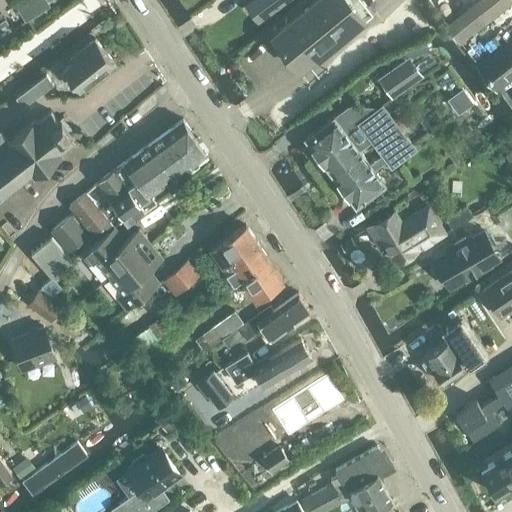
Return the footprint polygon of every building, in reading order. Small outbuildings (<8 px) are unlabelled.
[(20,0),(17,2),(27,17),(49,3),(47,0),(20,0)] [(247,0),(259,15),(279,0),(247,0)] [(299,66),(368,9),(360,0),(315,0),(273,35),(299,66)] [(459,41),(511,1),(510,0),(477,0),(446,24),(459,41)] [(511,76),(511,35),(478,63),(497,88),(511,76)] [(79,90),(116,61),(96,36),(70,57),(72,60),(62,68),(79,90)] [(403,61),(379,78),(392,95),(416,79),(403,61)] [(23,106),(54,83),(47,73),(16,96),(23,106)] [(447,98),(458,112),(473,101),(462,86),(447,98)] [(318,153),(359,121),(348,106),(334,116),(305,137),(318,153)] [(412,143),(397,123),(391,128),(389,126),(376,108),(359,121),(318,153),(356,204),(385,183),(374,168),(386,158),(388,161),(412,143)] [(0,195),(32,170),(36,175),(63,154),(59,149),(75,137),(68,129),(72,126),(63,114),(59,117),(52,109),(37,121),(34,117),(8,138),(1,130),(0,131),(0,195)] [(155,139),(166,154),(161,157),(163,159),(139,176),(127,185),(127,187),(112,199),(128,221),(157,201),(151,193),(208,152),(183,118),(155,139)] [(127,159),(139,176),(163,159),(161,157),(166,154),(155,139),(127,159)] [(139,176),(127,159),(98,180),(112,199),(127,187),(127,185),(139,176)] [(85,191),(68,204),(82,221),(83,220),(93,232),(108,220),(85,191)] [(401,221),(394,210),(368,226),(377,240),(383,237),(397,261),(418,248),(451,228),(435,201),(401,221)] [(89,234),(69,212),(50,229),(69,251),(89,234)] [(232,282),(241,276),(268,257),(246,224),(211,248),(227,272),(226,273),(232,282)] [(110,275),(151,242),(140,228),(126,239),(114,225),(81,252),(91,263),(97,259),(110,275)] [(437,263),(434,265),(434,267),(434,269),(435,271),(435,272),(436,274),(437,275),(438,277),(441,279),(443,281),(447,280),(449,283),(465,274),(467,278),(490,264),(488,261),(499,254),(484,230),(468,240),(465,237),(453,244),(455,247),(435,259),(437,263)] [(51,276),(72,260),(51,234),(31,249),(51,276)] [(151,242),(110,275),(124,292),(118,297),(127,308),(160,281),(149,267),(163,256),(151,242)] [(268,257),(241,276),(256,298),(283,279),(268,257)] [(200,273),(188,260),(165,279),(177,293),(200,273)] [(511,269),(484,289),(501,315),(511,307),(511,269)] [(61,287),(51,276),(39,287),(50,296),(61,287)] [(41,292),(31,305),(53,320),(63,307),(41,292)] [(311,310),(298,292),(274,309),(270,303),(238,326),(246,338),(263,326),(272,338),(311,310)] [(234,308),(195,337),(203,348),(242,319),(234,308)] [(447,339),(424,354),(434,368),(433,368),(435,371),(434,374),(438,379),(441,380),(442,382),(466,367),(456,352),(459,350),(469,365),(483,355),(461,323),(447,332),(451,338),(448,340),(447,339)] [(13,340),(25,371),(57,358),(46,328),(13,340)] [(248,349),(226,362),(236,379),(245,374),(255,368),(260,377),(263,383),(277,374),(311,355),(300,337),(268,357),(266,354),(255,361),(248,349)] [(197,381),(217,406),(233,394),(212,368),(197,381)] [(460,408),(455,411),(458,416),(473,440),(500,422),(491,409),(503,401),(507,407),(511,403),(511,374),(494,386),(498,392),(480,404),(476,398),(460,408)] [(327,375),(272,410),(289,435),(344,400),(327,375)] [(157,418),(167,432),(184,419),(174,405),(157,418)] [(78,441),(24,482),(34,495),(89,456),(78,441)] [(262,457),(272,470),(289,459),(280,445),(262,457)] [(389,466),(377,445),(336,469),(339,474),(331,478),(334,482),(302,500),(308,511),(321,511),(351,495),(360,511),(368,511),(392,499),(377,473),(389,466)] [(119,503),(125,511),(150,511),(164,503),(155,491),(180,473),(162,446),(128,470),(138,484),(137,491),(119,503)] [(511,450),(481,470),(495,493),(501,490),(504,494),(511,488),(511,450)] [(0,483),(2,486),(15,475),(0,454),(0,483)] [(304,511),(299,502),(298,500),(296,501),(276,511),(304,511)]
